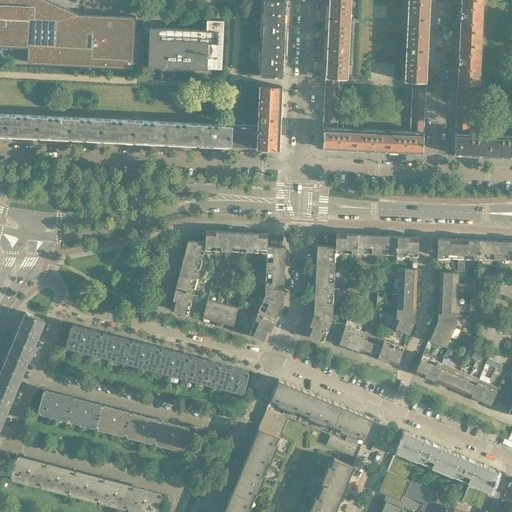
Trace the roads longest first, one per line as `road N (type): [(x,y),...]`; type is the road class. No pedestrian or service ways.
road 1 (residential): [(0,151),(301,165)]
road 2 (tertiary): [(300,195),(191,188),(84,217),(36,216)]
road 3 (tertiary): [(40,235),(97,231),(210,203),(300,208)]
road 4 (residential): [(240,434),(31,378)]
road 5 (tertiary): [(511,209),(300,195)]
road 6 (tertiary): [(300,208),(511,220)]
road 7 (residential): [(174,511),(177,489),(6,443)]
road 8 (residential): [(428,236),(426,312),(391,407)]
road 9 (residential): [(444,0),(434,172)]
road 10 (residential): [(301,165),(308,0)]
road 11 (residential): [(272,359),(297,296),(300,208)]
road 12 (residential): [(301,165),(434,172)]
road 13 (residential): [(511,458),(391,407)]
road 14 (residential): [(391,407),(272,359)]
road 15 (residential): [(272,359),(155,329)]
